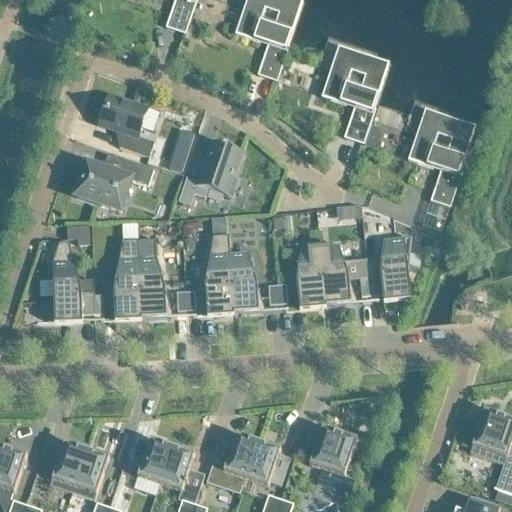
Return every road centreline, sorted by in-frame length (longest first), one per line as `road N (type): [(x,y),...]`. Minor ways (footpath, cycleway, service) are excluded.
road 1 (residential): [(0,299),(82,60),(211,105),(273,140),(324,193)]
road 2 (residential): [(389,356),(0,379)]
road 3 (residential): [(475,350),(422,511)]
